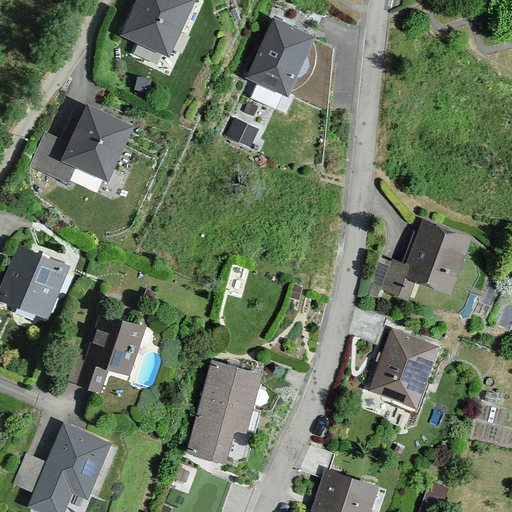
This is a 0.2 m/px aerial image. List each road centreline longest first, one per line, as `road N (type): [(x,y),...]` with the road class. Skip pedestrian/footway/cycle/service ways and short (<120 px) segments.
road 1 (residential): [(383,0),(344,285),(318,391),(267,511)]
road 2 (residential): [(102,0),(0,170)]
